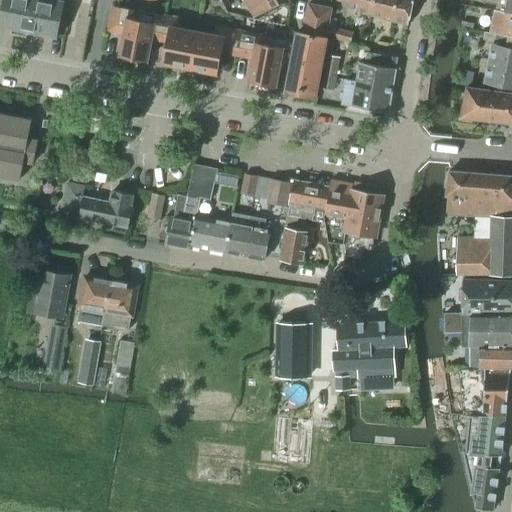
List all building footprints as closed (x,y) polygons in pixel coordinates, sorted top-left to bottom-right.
[(0,0),(0,26),(12,29),(12,28),(14,29),(14,32),(16,35),(21,36),(24,34),(25,31),(27,31),(26,32),(57,38),(63,2),(51,0),(0,0)] [(286,0),(242,0),(253,19),(287,0),(286,0)] [(369,16),(373,0),(338,0),(356,5),(354,12),(369,16)] [(413,0),(373,0),(369,16),(407,26),(413,0)] [(511,0),(482,0),(482,3),(497,5),(496,11),(511,14),(511,0)] [(326,38),(329,28),(327,28),(331,9),(307,5),(302,34),(296,33),(285,92),(314,98),(326,38)] [(154,24),(153,24),(135,21),(137,12),(112,7),(107,32),(123,35),(119,56),(128,58),(130,62),(140,64),(143,61),(146,62),(151,40),(154,24)] [(494,11),(489,34),(495,35),(494,39),(507,42),(505,49),(511,49),(511,14),(496,11),(494,11)] [(154,24),(151,40),(166,43),(162,65),(171,66),(173,71),(183,73),(186,69),(189,70),(196,33),(179,29),(180,21),(155,16),(153,24),(154,24)] [(236,56),(241,32),(216,27),(214,36),(196,33),(189,70),(192,70),(194,75),(204,77),(207,73),(216,75),(220,53),(236,56)] [(338,41),(340,31),(329,28),(326,38),(338,41)] [(340,31),(338,41),(350,44),(352,34),(340,31)] [(241,32),(236,56),(252,59),(247,81),(257,83),(258,87),(268,89),(271,86),(275,86),(282,49),(264,46),(265,37),(241,32)] [(484,33),(481,44),(492,46),(484,83),(511,88),(511,49),(505,49),(507,42),(494,39),(495,35),(489,34),(484,33)] [(355,82),(391,89),(395,69),(394,69),(396,59),(366,54),(364,64),(359,63),(356,81),(355,82)] [(336,79),(340,57),(326,55),(322,77),(336,79)] [(334,90),(336,79),(322,77),(320,88),(334,90)] [(387,113),(391,89),(355,82),(356,81),(344,79),(340,105),(369,110),(368,115),(383,117),(383,113),(387,113)] [(491,122),(495,92),(466,88),(459,118),(491,122)] [(511,94),(495,92),(491,122),(511,125),(511,94)] [(0,176),(19,180),(23,162),(33,164),(37,142),(27,140),(30,122),(0,115),(0,176)] [(91,118),(89,134),(98,136),(101,120),(91,118)] [(195,216),(200,198),(209,201),(217,170),(194,165),(186,197),(177,195),(173,218),(170,217),(164,245),(188,250),(189,245),(195,216)] [(511,176),(448,172),(445,196),(447,197),(445,215),(474,217),(474,239),(457,239),(456,275),(488,275),(511,275),(511,176)] [(252,196),(256,177),(244,174),(240,194),(252,196)] [(290,183),(277,180),(271,179),(266,203),(286,206),(290,183)] [(293,180),(287,215),(312,220),(314,207),(325,209),(329,187),(329,186),(293,180)] [(314,207),(312,220),(324,223),(328,241),(344,244),(370,249),(372,237),(376,235),(384,196),(381,195),(382,191),(353,186),(352,190),(351,190),(350,191),(350,190),(351,185),(330,181),(329,186),(329,187),(325,209),(314,207)] [(84,185),(65,182),(60,208),(71,210),(70,216),(127,227),(131,208),(129,207),(131,195),(112,191),(109,203),(82,198),(84,185)] [(152,194),(150,204),(147,218),(158,220),(164,197),(152,194)] [(248,223),(249,217),(231,214),(229,223),(224,252),(246,256),(252,227),(252,224),(248,223)] [(195,216),(189,245),(224,252),(229,223),(195,216)] [(252,227),(246,256),(263,260),(268,233),(266,230),(262,229),(264,220),(249,217),(248,223),(252,224),(252,227)] [(284,228),(278,260),(302,264),(308,233),(284,228)] [(38,291),(32,290),(28,312),(48,316),(48,314),(47,314),(48,306),(63,308),(69,276),(42,271),(38,291)] [(102,326),(110,282),(94,279),(84,277),(79,306),(76,322),(102,326)] [(511,282),(509,283),(461,281),(461,313),(461,315),(511,314),(511,282)] [(110,282),(102,326),(128,331),(130,315),(136,286),(125,285),(110,282)] [(460,314),(444,314),(444,333),(461,332),(461,348),(470,348),(470,347),(511,348),(511,314),(461,315),(461,313),(460,313),(460,314)] [(339,349),(333,349),(334,371),(338,371),(338,377),(349,377),(394,376),(393,347),(405,347),(404,321),(338,324),(339,349)] [(308,377),(309,324),(282,323),(277,323),(277,356),(276,377),(308,377)] [(46,349),(62,352),(63,347),(67,328),(51,325),(46,349)] [(126,388),(133,343),(120,341),(112,385),(126,388)] [(511,369),(511,348),(470,347),(470,348),(470,370),(470,371),(480,371),(480,370),(509,370),(511,370),(511,369)] [(470,370),(458,370),(462,415),(480,416),(504,417),(509,370),(480,370),(480,371),(470,371),(470,370)] [(336,377),(334,378),(335,391),(350,391),(349,377),(338,377),(336,377)] [(462,453),(466,468),(493,469),(500,457),(504,417),(480,416),(479,430),(469,429),(467,453),(462,453)] [(493,469),(466,468),(475,509),(475,510),(485,511),(491,511),(492,511),(498,471),(493,469)]
